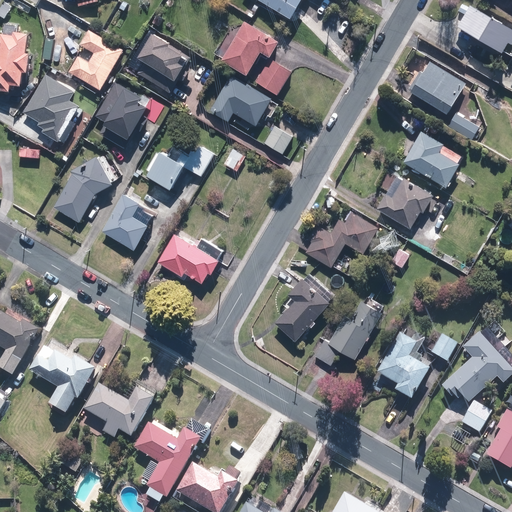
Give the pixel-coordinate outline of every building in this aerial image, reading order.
[(253,0),(287,21),(300,0),(253,0)] [(507,47),(511,38),(511,32),(467,6),(453,29),(496,55),(503,45),(507,47)] [(49,17),(43,26),(59,37),(65,28),(49,17)] [(243,23),(219,63),(243,78),(257,54),(266,59),(276,43),(243,23)] [(97,92),(121,51),(87,31),(79,46),(92,54),(86,62),(77,57),(66,74),(97,92)] [(10,37),(0,35),(0,92),(7,93),(8,87),(17,88),(19,74),(24,75),(27,55),(23,54),(25,35),(11,33),(10,37)] [(150,36),(134,59),(143,66),(137,75),(168,95),(176,83),(172,80),(174,78),(180,82),(185,74),(181,71),(189,60),(166,45),(165,46),(150,36)] [(62,45),(42,43),(41,62),(60,64),(62,45)] [(276,97),(289,73),(267,61),(254,85),(276,97)] [(426,62),(406,94),(443,116),(462,84),(426,62)] [(74,92),(45,75),(22,113),(38,122),(36,126),(42,130),(40,133),(56,142),(77,107),(68,102),(74,92)] [(253,127),(269,100),(229,77),(209,113),(226,123),(231,114),(253,127)] [(141,97),(116,83),(96,116),(106,121),(103,125),(104,126),(100,134),(124,148),(135,129),(140,133),(149,118),(143,114),(147,108),(139,103),(142,99),(140,98),(141,97)] [(477,128),(453,114),(446,126),(470,140),(477,128)] [(281,156),(291,138),(273,127),(262,145),(281,156)] [(418,131),(399,164),(444,189),(457,167),(436,155),(442,144),(418,131)] [(511,157),(511,153),(482,138),(478,146),(510,162),(511,157)] [(199,177),(212,155),(197,147),(193,154),(190,152),(181,168),(199,177)] [(244,157),(232,149),(223,165),(235,172),(244,157)] [(144,178),(167,192),(181,169),(158,155),(144,178)] [(78,222),(93,196),(109,188),(94,159),(68,172),(70,176),(52,208),(78,222)] [(420,215),(431,197),(401,180),(400,181),(393,177),(374,210),(408,229),(417,213),(420,215)] [(100,233),(133,252),(146,228),(129,218),(136,205),(121,197),(100,233)] [(361,255),(376,228),(348,213),(343,223),(326,214),(304,254),(330,269),(343,245),(361,255)] [(203,245),(180,231),(163,261),(187,274),(189,270),(208,281),(215,270),(218,272),(226,258),(224,257),(229,248),(208,236),(203,245)] [(293,342),(327,304),(300,280),(286,296),(292,302),(272,324),(293,342)] [(353,360),(379,314),(359,302),(348,320),(342,317),(327,343),(323,341),(314,356),(329,365),(337,351),(353,360)] [(0,307),(0,343),(10,349),(1,364),(18,374),(45,328),(28,318),(26,322),(0,307)] [(511,375),(511,372),(476,334),(460,349),(470,359),(439,387),(449,398),(451,396),(455,401),(459,397),(466,405),(494,380),(500,386),(511,375)] [(414,344),(397,335),(375,375),(395,386),(392,392),(410,402),(427,370),(407,358),(414,344)] [(456,344),(440,335),(429,355),(446,364),(456,344)] [(84,398),(101,367),(79,354),(77,359),(60,349),(54,360),(42,354),(33,370),(63,386),(54,401),(72,411),(81,396),(84,398)] [(138,436),(161,396),(144,386),(135,400),(104,382),(89,407),(113,421),(107,430),(120,437),(125,428),(138,436)] [(0,415),(9,400),(0,395),(0,415)] [(477,435),(490,412),(472,402),(460,425),(477,435)] [(511,417),(508,415),(484,457),(508,471),(511,464),(511,417)] [(172,495),(208,436),(190,425),(183,438),(154,420),(138,446),(165,461),(152,483),(172,495)] [(73,450),(65,462),(79,472),(87,460),(73,450)] [(198,460),(181,490),(219,511),(225,511),(245,479),(228,469),(224,476),(198,460)] [(387,511),(349,490),(336,511),(387,511)] [(270,511),(250,500),(243,511),(288,511),(280,507),(277,511),(270,511)]
